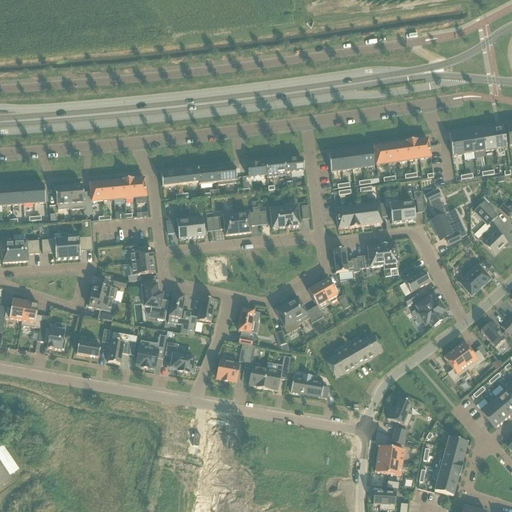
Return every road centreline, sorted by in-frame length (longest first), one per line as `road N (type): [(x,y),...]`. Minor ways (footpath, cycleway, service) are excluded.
road 1 (unclassified): [(446,63),(408,43),(0,89)]
road 2 (secondary): [(0,121),(190,106),(404,76)]
road 3 (residential): [(193,402),(0,368)]
road 4 (residential): [(463,322),(416,235),(324,244)]
road 5 (residential): [(135,142),(305,123)]
road 6 (residential): [(317,235),(159,252)]
road 7 (residential): [(305,123),(461,97)]
road 8 (residential): [(365,430),(385,382),(463,322)]
road 9 (residential): [(365,430),(219,406)]
road 10 (residential): [(0,152),(135,142)]
road 11 (residential): [(78,308),(87,267),(0,276)]
road 12 (residential): [(324,244),(322,269),(265,302),(229,298)]
